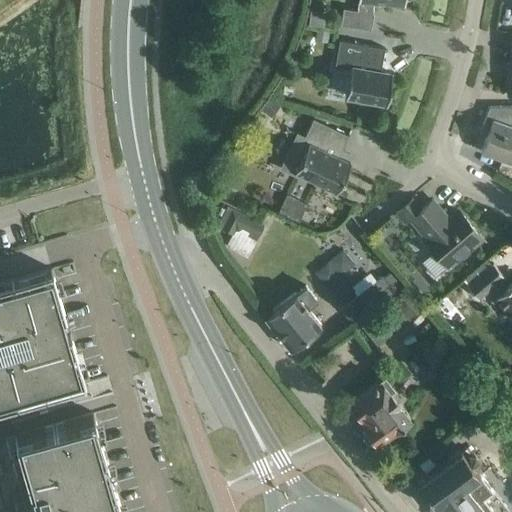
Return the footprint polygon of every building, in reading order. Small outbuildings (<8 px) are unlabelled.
[(0,0),(0,23),(31,0),(0,0)] [(344,7),(341,24),(372,29),(374,15),(374,12),(373,12),(374,1),(405,3),(405,0),(359,0),(358,9),(344,7)] [(325,9),(311,8),(310,22),(324,23),(325,9)] [(346,95),(387,102),(393,73),(381,71),(385,47),(340,39),(335,67),(351,70),(346,95)] [(268,95),(259,107),(270,115),(279,103),(268,95)] [(481,150),(511,161),(511,106),(489,106),(482,126),(489,128),(481,150)] [(282,167),(295,173),(297,171),(337,190),(351,162),(339,157),(349,134),(314,117),(305,135),(298,132),(282,167)] [(428,237),(425,239),(448,267),(482,238),(490,247),(491,246),(459,210),(447,221),(443,216),(445,214),(432,199),(420,209),(411,198),(395,212),(405,224),(412,218),(428,237)] [(228,205),(218,226),(234,234),(236,229),(243,227),(250,231),(258,235),(264,223),(257,219),(228,205)] [(329,261),(315,272),(340,301),(354,289),(342,274),(356,262),(344,248),(329,261)] [(511,282),(506,288),(499,280),(504,276),(494,263),(468,285),(478,298),(490,288),(497,295),(495,296),(511,316),(511,282)] [(53,268),(0,283),(0,408),(86,383),(53,268)] [(395,290),(394,288),(401,283),(391,270),(384,276),(383,274),(340,307),(352,323),(395,290)] [(265,317),(290,348),(306,336),(321,324),(307,306),(317,298),(306,285),(297,293),(296,292),(265,317)] [(370,319),(362,325),(377,345),(384,339),(412,319),(410,317),(422,308),(406,287),(392,297),(394,299),(370,319)] [(366,423),(364,425),(377,441),(392,428),(410,415),(399,401),(403,398),(385,375),(365,389),(350,402),(366,423)] [(0,511),(37,511),(0,382),(0,511)] [(123,511),(94,412),(15,435),(27,476),(22,477),(31,508),(36,507),(37,511),(123,511)] [(436,507),(440,511),(453,511),(489,483),(462,449),(415,485),(434,509),(436,507)] [(511,511),(492,487),(489,483),(453,511),(511,511)]
